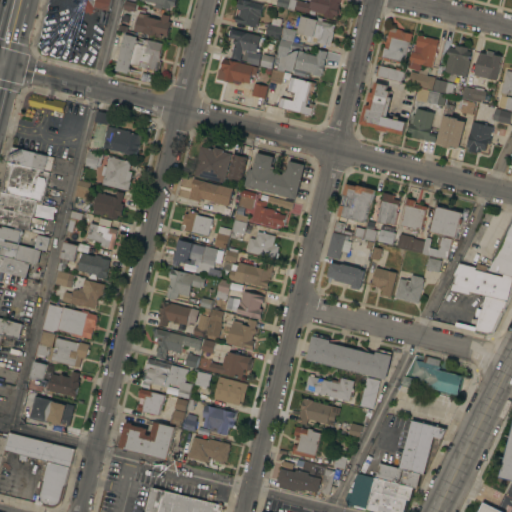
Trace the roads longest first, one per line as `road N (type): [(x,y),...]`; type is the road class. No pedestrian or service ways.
road 1 (residential): [(0,62),(511,193)]
road 2 (residential): [(209,0),(79,511)]
road 3 (residential): [(373,0),(244,511)]
road 4 (residential): [(298,305),(511,360)]
road 5 (tertiary): [(436,511),(511,360)]
